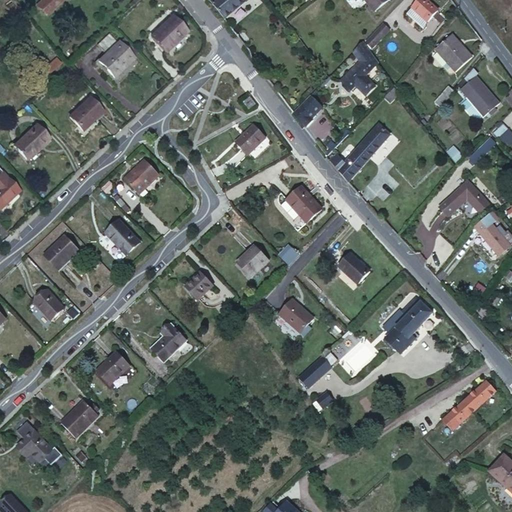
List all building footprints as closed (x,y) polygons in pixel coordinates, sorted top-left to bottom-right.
[(41,0),(25,16),(33,26),(52,7),(60,0),(41,0)] [(204,0),(221,20),(246,0),(204,0)] [(393,0),(353,0),(356,3),(360,0),(365,0),(376,15),(393,0)] [(424,1),(412,10),(426,27),(438,18),(424,1)] [(170,20),(149,40),(162,55),(184,34),(170,20)] [(379,34),(364,47),(368,52),(384,39),(379,34)] [(470,63),(450,40),(435,55),(454,78),(470,63)] [(116,45),(96,63),(112,79),(131,61),(116,45)] [(359,46),(345,59),(354,70),(346,77),(349,80),(341,88),(350,97),(356,91),(365,100),(375,90),(365,80),(376,68),(359,46)] [(53,58),(39,70),(45,77),(59,64),(53,58)] [(338,85),(341,88),(349,80),(346,77),(338,85)] [(476,82),(458,97),(469,110),(479,122),(480,123),(486,118),(491,113),(497,108),(476,82)] [(438,112),(452,96),(448,91),(434,106),(438,112)] [(311,92),(291,111),(301,123),(307,117),(321,103),(311,92)] [(250,98),(244,102),(249,109),(255,104),(250,98)] [(86,100),(66,117),(79,131),(98,113),(86,100)] [(479,122),(469,110),(463,115),(473,127),(479,122)] [(511,132),(503,123),(493,133),(508,148),(511,144),(511,132)] [(33,128),(11,149),(21,160),(36,146),(40,148),(46,142),(33,128)] [(250,128),(232,144),(243,155),(261,140),(250,128)] [(347,181),(386,140),(375,130),(361,145),(345,161),(337,151),(329,159),(335,167),(347,181)] [(454,146),(447,152),(456,162),(463,157),(454,146)] [(142,162),(122,181),(136,195),(155,177),(142,162)] [(0,206),(13,195),(0,181),(0,206)] [(479,192),(471,183),(452,202),(460,210),(469,203),(481,216),(490,207),(477,194),(479,192)] [(300,185),(283,199),(303,223),(320,209),(300,185)] [(486,216),(475,228),(499,257),(511,246),(486,216)] [(116,223),(103,234),(123,255),(135,244),(116,223)] [(60,238),(41,256),(55,271),(74,253),(60,238)] [(289,266),(299,254),(287,244),(278,256),(289,266)] [(250,249),(232,265),(245,280),(263,263),(250,249)] [(347,255),(335,268),(354,287),(367,274),(347,255)] [(183,290),(194,302),(210,287),(199,276),(183,290)] [(289,291),(275,305),(294,326),(308,312),(289,291)] [(43,292),(31,303),(48,322),(60,311),(43,292)] [(409,309),(383,334),(399,353),(416,337),(411,332),(431,313),(416,297),(411,301),(408,299),(403,303),(409,309)] [(71,324),(79,316),(66,302),(62,306),(68,312),(64,316),(71,324)] [(151,350),(164,363),(185,342),(168,325),(160,333),(164,338),(151,350)] [(297,369),(306,378),(328,357),(319,348),(297,369)] [(116,353),(95,373),(107,385),(128,366),(116,353)] [(322,372),(307,385),(320,399),(335,386),(322,372)] [(430,431),(441,443),(493,395),(482,383),(430,431)] [(82,404),(60,425),(73,438),(95,418),(82,404)] [(31,435),(20,445),(30,456),(37,464),(49,454),(31,435)] [(30,456),(20,445),(15,449),(25,460),(30,456)] [(511,463),(503,456),(490,472),(511,491),(511,463)] [(0,511),(28,511),(10,493),(0,503),(0,511)] [(289,511),(277,497),(262,511),(289,511)]
